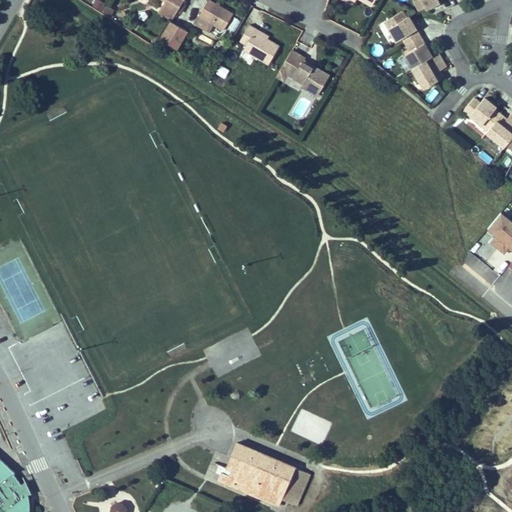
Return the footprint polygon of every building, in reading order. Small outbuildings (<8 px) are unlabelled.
[(107,5),(99,0),(97,0),(93,6),(103,12),(107,5)] [(164,0),(166,1),(162,9),(160,12),(174,20),(175,16),(184,0),(164,0)] [(233,14),(208,0),(200,16),(224,30),(233,14)] [(443,0),(414,0),(418,10),(426,8),(426,10),(441,5),(440,1),(443,0)] [(405,46),(421,38),(410,18),(408,19),(404,12),(391,20),(386,22),(390,29),(398,42),(401,40),(405,46)] [(214,24),(200,16),(195,24),(210,32),(214,24)] [(187,33),(170,23),(159,42),(176,51),(187,33)] [(255,30),(248,26),(239,43),(245,46),(242,52),(254,58),(268,66),(278,47),(267,40),(268,38),(255,30)] [(421,38),(405,46),(409,54),(405,56),(413,70),(432,58),(421,38)] [(318,67),(313,64),(305,60),(306,58),(293,50),(286,63),(278,77),(285,81),(289,74),(305,83),(304,86),(320,95),(331,74),(318,67)] [(432,58),(413,70),(424,89),(440,81),(445,78),(441,71),(447,68),(439,54),(432,58)] [(403,58),(398,60),(402,67),(407,65),(403,58)] [(215,74),(225,79),(229,70),(220,65),(215,74)] [(511,116),(506,124),(500,119),(503,116),(497,111),(499,109),(487,99),(483,104),(477,99),(466,111),(472,116),(470,119),(482,129),(485,125),(490,130),(486,136),(504,151),(506,149),(511,153),(511,116)] [(511,222),(502,213),(487,231),(493,236),(508,248),(511,251),(511,222)] [(508,248),(493,236),(489,241),(504,253),(508,248)] [(299,409),(291,433),(323,444),(332,421),(299,409)] [(237,442),(227,467),(233,469),(230,475),(226,473),(220,475),(218,480),(272,502),(283,497),(298,503),(311,472),(237,442)] [(17,471),(0,455),(0,492),(7,502),(0,507),(0,511),(32,511),(33,511),(33,508),(33,503),(32,499),(31,494),(34,492),(29,481),(24,484),(16,472),(17,471)] [(233,469),(227,467),(219,464),(216,473),(220,475),(226,473),(230,475),(233,469)]
